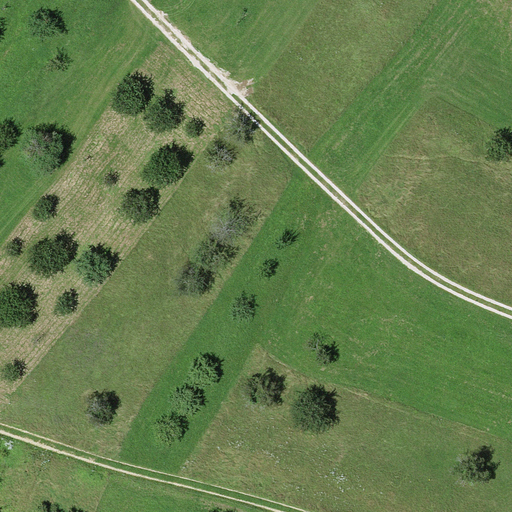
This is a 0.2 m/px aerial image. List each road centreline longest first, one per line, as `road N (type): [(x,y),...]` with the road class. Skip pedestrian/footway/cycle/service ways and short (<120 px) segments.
road 1 (track): [(134,0),(392,247),(435,281),(511,314)]
road 2 (track): [(293,511),(92,454)]
